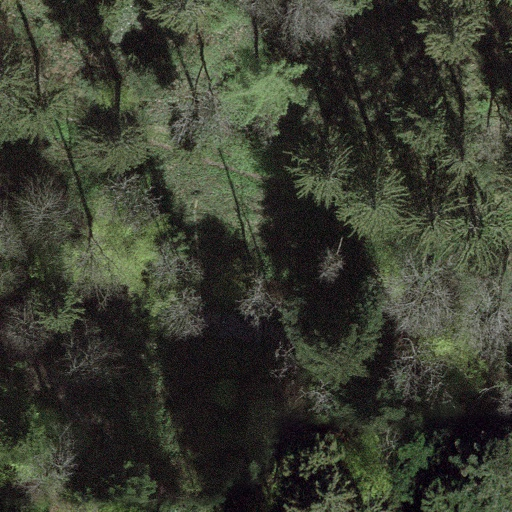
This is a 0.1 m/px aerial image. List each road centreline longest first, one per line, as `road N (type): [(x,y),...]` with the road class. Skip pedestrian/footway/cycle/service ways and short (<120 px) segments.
road 1 (track): [(0,101),(341,194),(511,211)]
road 2 (track): [(182,511),(0,341)]
